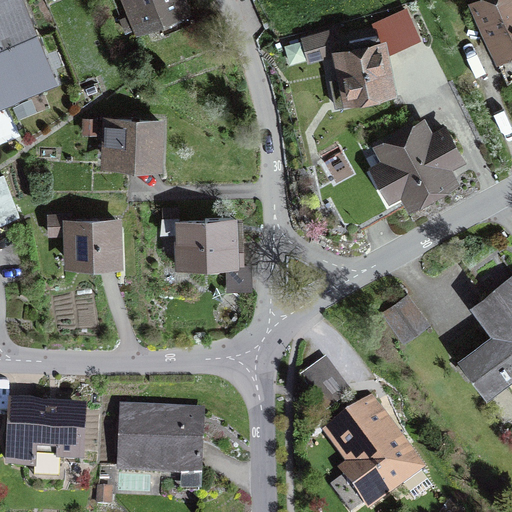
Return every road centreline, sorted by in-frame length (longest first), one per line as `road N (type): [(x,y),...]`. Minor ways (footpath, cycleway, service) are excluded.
road 1 (unclassified): [(226,0),(253,60),(270,328)]
road 2 (unclassified): [(270,328),(502,204)]
road 3 (residential): [(0,359),(250,362)]
road 4 (unknown): [(502,204),(407,9)]
road 5 (residential): [(266,511),(262,417),(250,362)]
